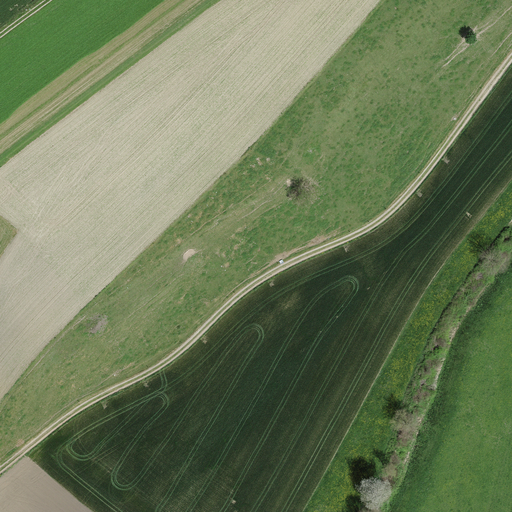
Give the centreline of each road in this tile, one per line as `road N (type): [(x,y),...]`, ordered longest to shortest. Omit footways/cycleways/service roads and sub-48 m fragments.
road 1 (track): [(0,472),(57,423),(176,353),(248,288),(385,219),(511,58)]
road 2 (track): [(511,291),(451,386),(409,511)]
